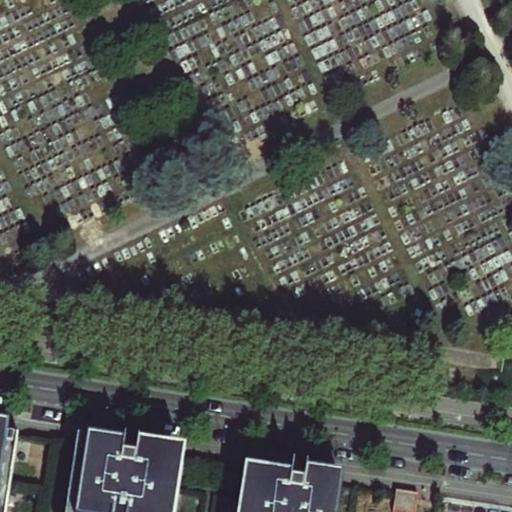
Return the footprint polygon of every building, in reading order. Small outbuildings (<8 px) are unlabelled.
[(0,429),(0,511),(6,511),(18,432),(0,429)] [(133,451),(81,444),(70,511),(179,511),(183,490),(187,460),(133,451)] [(302,477),(250,469),(246,499),(243,511),(342,511),(346,485),(310,480),(310,478),(302,477)] [(419,511),(422,493),(400,490),(397,511),(419,511)] [(511,511),(448,501),(446,511),(511,511)]
